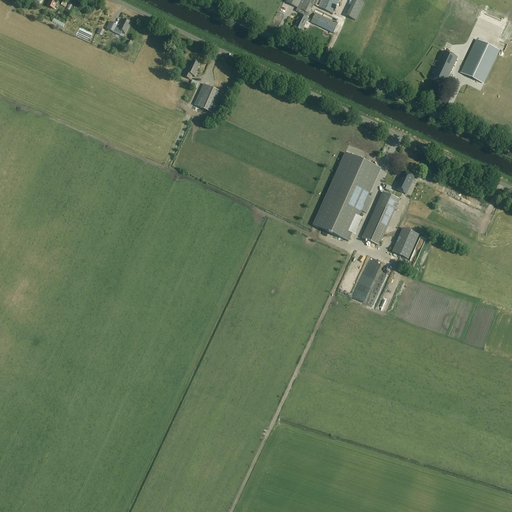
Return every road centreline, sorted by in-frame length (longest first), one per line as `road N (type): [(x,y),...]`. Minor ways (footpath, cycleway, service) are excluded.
road 1 (unclassified): [(511,188),(114,0)]
road 2 (tertiary): [(511,150),(192,0)]
